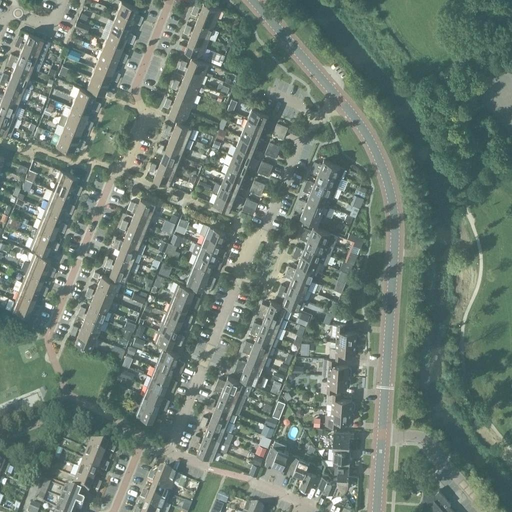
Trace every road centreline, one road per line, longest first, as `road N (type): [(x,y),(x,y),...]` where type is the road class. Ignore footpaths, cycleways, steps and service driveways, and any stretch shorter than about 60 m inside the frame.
road 1 (residential): [(169,452),(307,124),(339,100)]
road 2 (residential): [(47,338),(143,119),(133,89),(169,0)]
road 3 (unclassified): [(382,434),(393,213),(380,163),(339,100)]
road 4 (unclassified): [(339,100),(251,0)]
